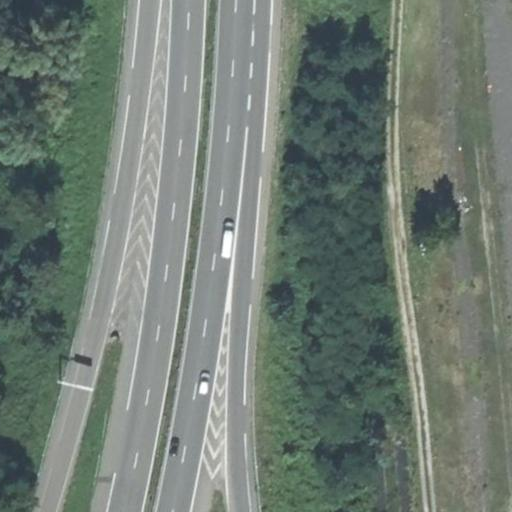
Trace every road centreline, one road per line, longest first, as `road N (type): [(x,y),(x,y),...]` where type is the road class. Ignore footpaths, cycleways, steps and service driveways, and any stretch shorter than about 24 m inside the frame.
road 1 (trunk): [(146,0),(114,253),(48,511)]
road 2 (trunk): [(188,0),(165,281),(123,511)]
road 3 (track): [(430,511),(398,226),(397,0)]
road 4 (trunk): [(171,511),(198,371),(240,22)]
road 5 (trunk): [(236,511),(232,437),(246,143),(240,22)]
road 6 (track): [(468,26),(511,447)]
